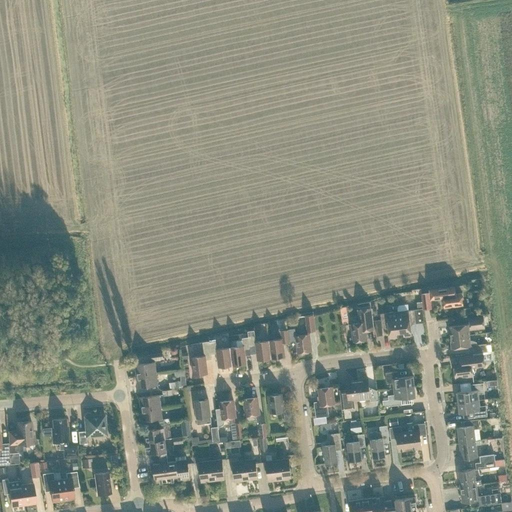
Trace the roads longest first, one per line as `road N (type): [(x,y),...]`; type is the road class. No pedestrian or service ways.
road 1 (residential): [(293,372),(426,357)]
road 2 (residential): [(189,511),(288,499),(310,482)]
road 3 (residential): [(0,406),(123,395)]
road 4 (residential): [(310,482),(431,471)]
